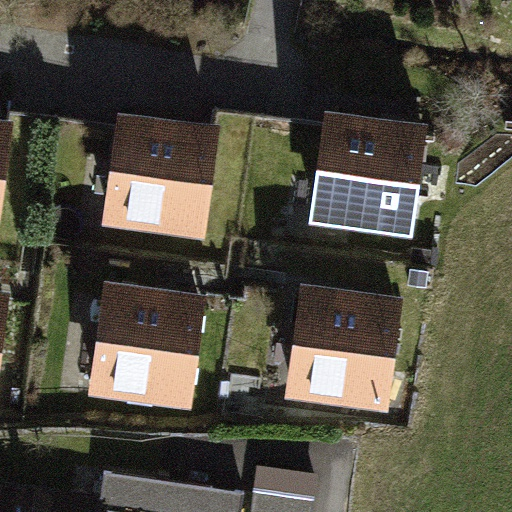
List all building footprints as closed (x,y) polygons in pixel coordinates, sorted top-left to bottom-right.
[(420,127),(331,114),(317,214),(406,226),(420,127)] [(213,128),(124,116),(110,215),(199,227),(213,128)] [(199,298),(110,286),(96,385),(185,397),(199,298)] [(396,300),(306,288),(293,387),(382,399),(396,300)] [(310,511),(315,477),(257,469),(250,511),(310,511)] [(100,502),(0,487),(0,511),(241,511),(245,491),(106,470),(100,502)]
